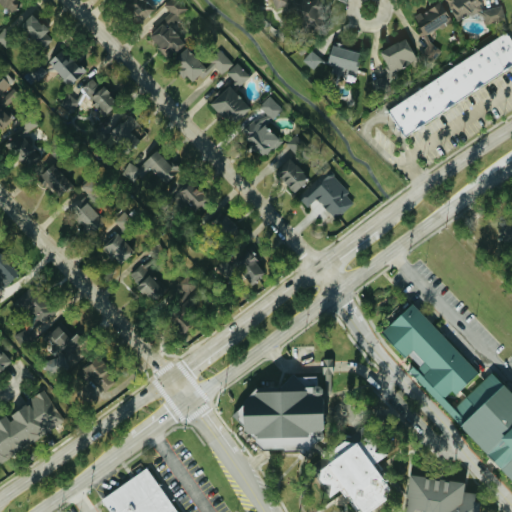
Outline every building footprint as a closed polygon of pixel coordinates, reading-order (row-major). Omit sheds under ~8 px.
[(0,0),(0,5),(8,15),(21,3),(18,0),(0,0)] [(154,8),(144,0),(122,0),(119,4),(140,23),(154,8)] [(178,0),(169,0),(165,8),(172,12),(164,24),(173,29),(187,5),(178,0)] [(290,6),(288,0),(271,0),(275,11),(290,6)] [(295,7),(301,28),(325,21),(318,0),(295,7)] [(482,12),(477,0),(449,0),(447,1),(455,21),(482,12)] [(440,54),(428,33),(450,20),(440,2),(412,19),(429,47),(424,50),(430,60),(440,54)] [(506,22),(501,5),(482,11),(487,27),(506,22)] [(53,40),(46,34),(48,32),(28,12),(15,25),(42,51),(53,40)] [(184,44),(163,22),(147,37),(168,59),(184,44)] [(14,36),(5,28),(0,33),(0,42),(4,46),(14,36)] [(402,134),(511,69),(511,40),(509,35),(386,107),(402,134)] [(417,61),(406,38),(379,51),(390,74),(417,61)] [(359,51),(330,47),(327,66),(356,70),(359,51)] [(233,65),(223,51),(203,67),(188,48),(175,58),(180,64),(176,67),(189,83),(200,75),(202,78),(216,68),(221,74),(233,65)] [(85,72),(62,49),(47,63),(70,87),(85,72)] [(303,61),(314,70),(322,59),(311,50),(303,61)] [(240,87),(251,76),(237,63),(226,74),(240,87)] [(0,126),(14,114),(4,102),(3,103),(2,103),(15,92),(9,86),(15,81),(9,75),(4,79),(0,75),(0,126)] [(92,102),(105,114),(117,101),(101,87),(97,91),(86,82),(73,97),(86,109),(92,102)] [(209,104),(231,127),(250,109),(229,86),(209,104)] [(273,120),(283,109),(270,96),(259,107),(273,120)] [(144,133),(136,126),(137,124),(117,108),(101,129),(130,152),(144,133)] [(38,126),(32,115),(22,120),(28,131),(38,126)] [(246,129),(251,135),(245,140),(260,159),(279,144),(260,119),(246,129)] [(26,172),(41,161),(21,133),(5,144),(26,172)] [(138,169),(132,162),(122,173),(135,184),(149,170),(165,186),(179,171),(156,150),(138,169)] [(274,173),(293,194),(309,179),(290,158),(274,173)] [(73,184),(53,163),(37,178),(57,199),(73,184)] [(307,208),(316,199),(336,220),(356,200),(326,170),(297,198),(307,208)] [(205,201),(190,182),(172,197),(187,216),(205,201)] [(67,208),(92,235),(105,223),(80,196),(67,208)] [(213,226),(226,238),(237,227),(224,214),(213,226)] [(497,230),(505,244),(511,244),(511,218),(505,218),(497,230)] [(119,266),(135,250),(117,232),(101,248),(119,266)] [(263,274),(251,251),(235,260),(247,282),(263,274)] [(0,283),(3,287),(19,273),(1,253),(0,253),(0,283)] [(130,276),(138,285),(136,287),(151,304),(164,292),(152,277),(158,271),(148,259),(130,276)] [(189,293),(197,285),(188,276),(180,285),(189,293)] [(57,310),(32,287),(14,298),(17,303),(25,310),(33,324),(14,335),(19,339),(23,347),(40,337),(52,349),(57,356),(43,364),(50,375),(53,378),(80,361),(87,354),(75,334),(70,337),(55,324),(51,329),(40,335),(36,326),(51,317),(57,310)] [(380,332),(403,356),(407,353),(419,365),(411,373),(438,402),(451,390),(454,393),(477,372),(411,303),(380,332)] [(0,371),(11,360),(1,350),(1,351),(0,349),(0,371)] [(117,380),(95,356),(81,369),(104,393),(117,380)] [(232,414),(242,404),(242,400),(256,387),(281,386),(293,373),(296,376),(316,376),(316,385),(319,385),(322,387),(322,391),(320,395),(323,398),(324,426),(321,430),(323,433),(323,436),(320,441),(316,441),(306,452),(301,452),(298,449),(284,451),(282,448),(262,450),(254,442),(255,438),(244,428),(243,425),(232,414)] [(0,419),(0,458),(64,421),(45,390),(6,413),(7,415),(0,419)] [(320,469),(363,438),(366,441),(368,440),(372,440),(375,441),(376,444),(375,448),(375,451),(386,454),(378,462),(398,489),(369,511),(355,511),(339,490),(329,498),(331,485),(322,483),(320,481),(319,479),(319,477),(320,469)] [(143,462),(176,511),(101,511),(91,497),(143,462)] [(403,511),(409,475),(465,483),(464,492),(476,494),(475,501),(481,502),(479,511),(403,511)]
